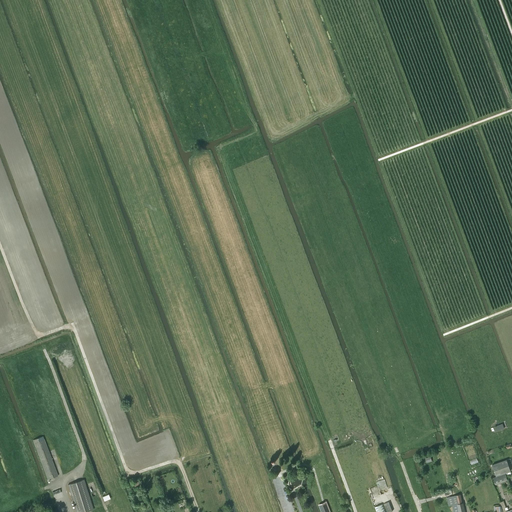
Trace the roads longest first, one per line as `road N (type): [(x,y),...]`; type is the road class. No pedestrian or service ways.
road 1 (track): [(0,245),(37,335),(73,328),(127,472),(177,461),(198,511)]
road 2 (track): [(43,350),(84,457),(64,481),(71,511)]
